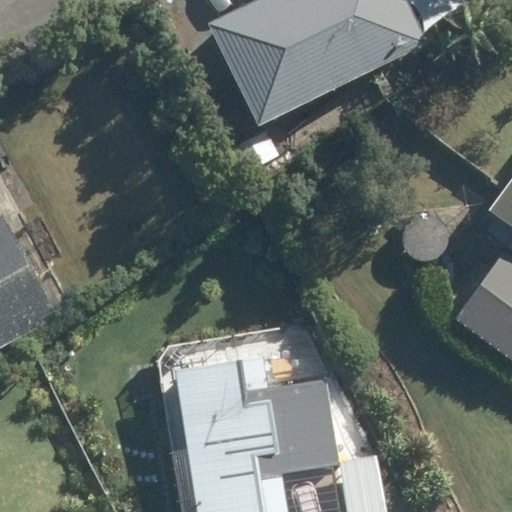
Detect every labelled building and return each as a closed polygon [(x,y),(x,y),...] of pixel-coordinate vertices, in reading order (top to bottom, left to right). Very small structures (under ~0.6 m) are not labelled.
[(256,0),(190,31),(238,131),(408,52),(383,0),(256,0)] [(265,130),(232,145),(244,171),(277,156),(265,130)] [(511,177),(487,211),(511,228),(511,177)] [(0,347),(54,319),(0,221),(0,347)] [(511,256),(501,249),(453,317),(511,358),(511,256)] [(171,371),(193,511),(285,511),(279,474),(336,465),(322,381),(264,391),(257,357),(171,371)] [(383,511),(376,458),(339,463),(345,511),(383,511)]
